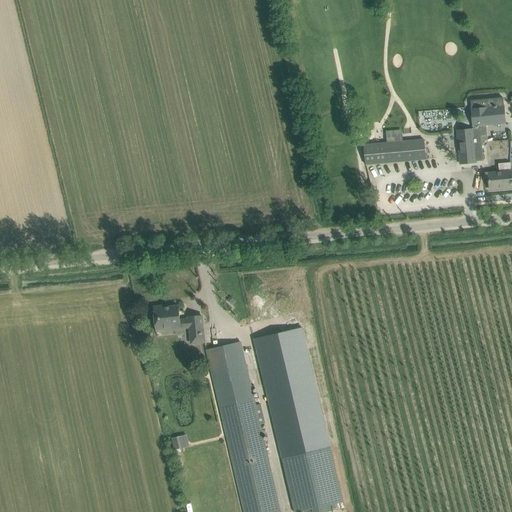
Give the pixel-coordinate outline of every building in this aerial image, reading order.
[(506,123),(505,113),(503,98),(470,101),(472,116),(473,126),(473,129),(457,130),(460,164),(476,163),(476,162),(484,161),(482,141),(488,141),(487,136),(486,125),(506,123)] [(426,160),(424,140),(384,143),(386,163),(426,160)] [(499,172),(488,173),(490,188),(504,187),(504,189),(511,188),(511,180),(510,163),(498,164),(499,172)] [(189,319),(180,320),(179,306),(164,308),(164,306),(154,307),(156,329),(181,326),(181,329),(189,328),(190,336),(191,345),(205,343),(204,335),(203,326),(202,316),(189,317),(189,319)] [(260,405),(255,406),(240,342),(206,350),(227,438),(235,472),(243,511),(280,511),(269,464),(261,430),(260,425),(265,424),(260,405)] [(330,505),(343,502),(330,446),(282,458),(294,511),(302,511),(313,509),(313,511),(328,511),(332,511),(330,505)]
